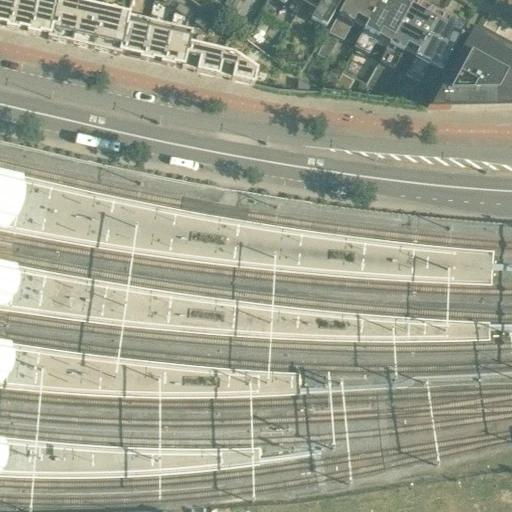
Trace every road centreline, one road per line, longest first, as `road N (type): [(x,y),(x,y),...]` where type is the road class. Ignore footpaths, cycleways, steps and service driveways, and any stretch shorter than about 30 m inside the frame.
road 1 (primary): [(0,112),(293,173),(511,199)]
road 2 (primary): [(511,158),(241,131),(0,75)]
